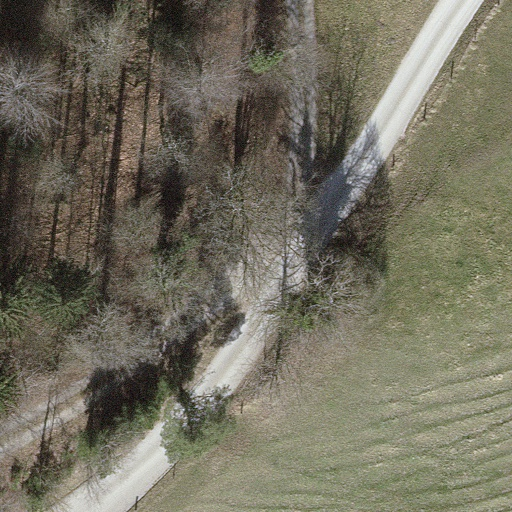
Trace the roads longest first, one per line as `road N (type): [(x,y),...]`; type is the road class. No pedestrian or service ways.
road 1 (track): [(91,511),(162,453),(286,294),(471,0)]
road 2 (track): [(0,382),(151,317),(286,294),(313,111),(296,0)]
